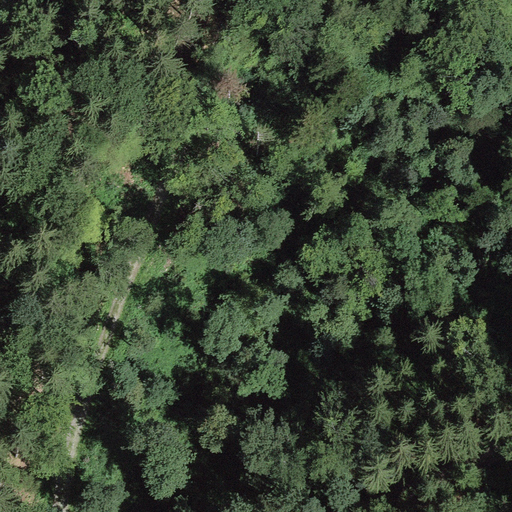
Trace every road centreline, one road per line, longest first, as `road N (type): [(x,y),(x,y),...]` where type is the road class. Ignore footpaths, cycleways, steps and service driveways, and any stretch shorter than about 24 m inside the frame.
road 1 (track): [(60,511),(65,453),(110,287),(232,0)]
road 2 (track): [(511,444),(359,511)]
